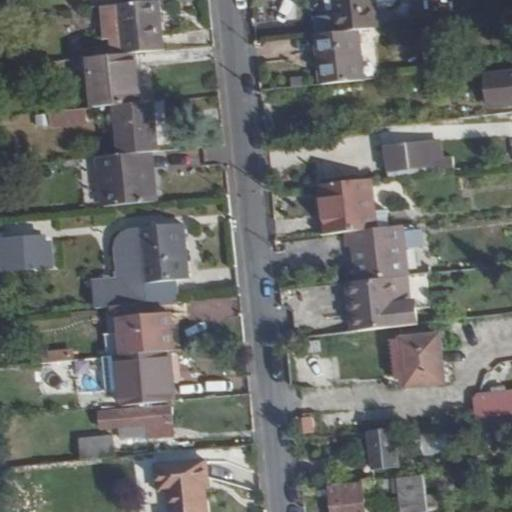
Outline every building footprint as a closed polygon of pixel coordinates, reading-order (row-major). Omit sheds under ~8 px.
[(333,0),(336,33),(361,31),(379,29),(377,9),(393,7),(398,1),(397,0),(333,0)] [(166,50),(161,1),(103,7),(108,56),(137,53),(166,50)] [(361,31),(336,33),(314,36),(317,59),(322,59),(325,84),(367,80),(361,31)] [(142,103),(137,53),(108,56),(91,57),(96,107),(117,105),(142,103)] [(459,79),(484,77),(483,67),(458,69),(459,79)] [(511,75),(487,78),(489,105),(511,102),(511,75)] [(156,117),(167,116),(166,100),(142,103),(117,105),(122,155),(144,153),(158,152),(157,139),(159,139),(156,117)] [(85,125),(84,108),(52,111),(53,128),(85,125)] [(435,140),(407,144),(410,170),(438,166),(435,140)] [(410,170),(407,144),(385,146),(388,174),(410,171),(410,170)] [(146,181),(144,153),(122,155),(101,157),(106,206),(156,202),(154,180),(146,181)] [(327,235),(347,233),(378,229),(373,180),(321,186),(327,235)] [(142,303),(163,301),(178,300),(176,280),(189,278),(184,223),(171,224),(141,227),(146,282),(124,284),(123,278),(96,281),(99,308),(115,306),(142,303)] [(378,229),(347,233),(349,247),(354,247),(358,282),(399,277),(410,276),(404,227),(378,229)] [(55,264),(52,236),(4,239),(7,270),(55,264)] [(411,276),(410,276),(399,277),(401,302),(413,301),(411,276)] [(399,277),(358,282),(349,283),(354,333),(417,326),(414,301),(413,301),(401,302),(399,277)] [(196,321),(217,321),(217,300),(196,300),(196,321)] [(172,313),(162,314),(144,315),(142,303),(115,306),(117,319),(123,318),(127,355),(158,352),(169,351),(176,350),(172,313)] [(442,335),(473,331),(472,320),(441,323),(442,335)] [(390,341),(393,381),(399,380),(400,388),(446,383),(441,335),(390,341)] [(125,406),(152,404),(174,401),(169,351),(158,352),(127,355),(120,356),(125,406)] [(82,382),(81,360),(45,363),(47,385),(82,382)] [(511,403),(481,407),(483,419),(511,415),(511,403)] [(172,407),(152,409),(102,413),(103,429),(120,428),(121,440),(148,438),(170,436),(169,422),(174,422),(172,407)] [(511,415),(483,419),(481,419),(482,434),(511,430),(511,415)] [(396,428),(377,431),(379,453),(372,454),(374,470),(400,467),(396,428)] [(370,432),(372,454),(379,453),(377,431),(370,432)] [(116,458),(115,436),(81,439),(82,461),(116,458)] [(205,511),(203,489),(209,488),(208,464),(158,468),(160,493),(171,492),(172,511),(205,511)] [(464,472),(425,476),(425,481),(426,489),(465,485),(464,472)] [(425,481),(425,476),(378,481),(379,490),(392,489),(393,495),(399,494),(401,511),(434,511),(435,511),(446,510),(444,494),(427,495),(426,489),(425,481)] [(331,486),(333,511),(365,511),(362,483),(331,486)]
